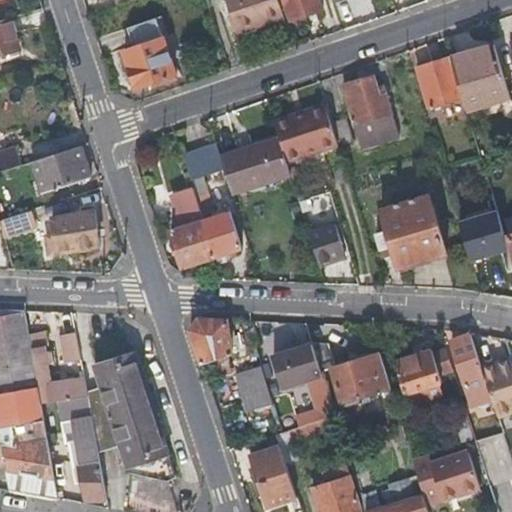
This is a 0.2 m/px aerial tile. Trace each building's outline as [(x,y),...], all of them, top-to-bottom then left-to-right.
[(226,0),(238,32),(285,16),(279,0),(226,0)] [(323,8),(320,0),(285,0),(292,19),(323,8)] [(0,17),(0,51),(21,46),(11,14),(0,17)] [(124,27),(130,47),(163,36),(156,17),(124,27)] [(163,36),(130,47),(125,49),(137,86),(157,79),(160,86),(178,79),(163,36)] [(462,95),(464,104),(507,92),(493,42),(450,55),(462,95)] [(427,104),(462,95),(450,55),(416,65),(427,104)] [(379,90),(374,74),(344,83),(365,145),(398,133),(385,89),(379,90)] [(288,162),(320,152),(340,146),(332,120),(327,106),(275,123),(280,137),(288,162)] [(332,120),(340,146),(353,142),(345,117),(332,120)] [(234,192),(291,172),(288,162),(280,137),(222,156),(227,170),(234,192)] [(192,181),(227,170),(222,156),(218,144),(183,156),(192,181)] [(89,175),(79,145),(30,161),(40,191),(89,175)] [(321,156),(341,150),(340,146),(320,152),(321,156)] [(0,170),(8,168),(20,164),(15,149),(0,153),(0,170)] [(8,168),(0,170),(0,192),(14,187),(8,168)] [(201,209),(205,219),(216,215),(208,192),(197,196),(201,209)] [(179,217),(201,209),(197,196),(174,204),(179,217)] [(444,254),(425,196),(382,210),(388,230),(378,233),(385,253),(394,251),(400,268),(444,254)] [(210,235),(217,255),(243,247),(230,204),(223,206),(226,212),(216,215),(205,219),(210,235)] [(94,207),(54,213),(57,235),(50,236),(52,252),(100,245),(94,207)] [(475,265),(508,256),(502,234),(494,207),(478,213),(485,240),(469,243),(475,265)] [(0,220),(1,225),(5,236),(38,225),(34,208),(0,219),(0,220)] [(187,265),(217,255),(210,235),(205,219),(175,228),(187,265)] [(335,222),(310,230),(320,263),(347,254),(335,222)] [(508,256),(511,269),(511,231),(502,234),(508,256)] [(9,309),(0,308),(0,440),(9,489),(58,497),(42,407),(42,406),(28,330),(24,310),(9,309)] [(190,329),(201,362),(237,350),(226,318),(200,317),(190,329)] [(45,328),(28,330),(42,406),(88,397),(87,391),(84,379),(56,385),(45,328)] [(81,359),(76,332),(61,334),(66,361),(81,359)] [(477,357),(470,334),(451,341),(473,405),(491,399),(480,365),(477,357)] [(487,354),(481,336),(470,334),(477,357),(487,354)] [(326,339),(311,343),(312,345),(320,372),(333,368),(335,367),(326,339)] [(320,372),(312,345),(272,359),(282,391),(307,383),(318,413),(320,420),(335,416),(320,372)] [(87,391),(88,397),(92,417),(98,449),(121,445),(129,470),(168,478),(175,474),(132,350),(94,362),(102,388),(87,391)] [(453,370),(447,350),(433,355),(440,374),(453,370)] [(440,374),(433,355),(432,351),(394,363),(405,396),(411,395),(414,406),(443,398),(439,385),(443,384),(440,374)] [(391,388),(380,352),(335,367),(333,368),(343,403),(391,388)] [(480,365),(491,399),(501,395),(506,407),(511,404),(511,378),(505,358),(480,365)] [(271,400),(259,363),(235,371),(247,408),(271,400)] [(407,441),(397,408),(386,412),(395,438),(396,444),(407,441)] [(320,420),(318,413),(301,419),(303,425),(320,420)] [(462,444),(476,440),(468,414),(455,418),(462,444)] [(87,499),(106,495),(98,449),(92,417),(62,424),(65,447),(76,445),(79,459),(72,462),(77,484),(83,483),(87,499)] [(502,432),(504,438),(511,435),(511,425),(510,419),(499,423),(502,432)] [(246,442),(250,454),(279,445),(275,433),(246,442)] [(266,503),(295,494),(279,445),(250,454),(266,503)] [(422,493),(425,501),(476,487),(467,450),(430,460),(428,455),(412,459),(422,493)] [(343,511),(359,507),(348,473),(309,485),(318,511),(343,511)] [(365,510),(365,511),(428,511),(425,501),(422,493),(365,510)]
